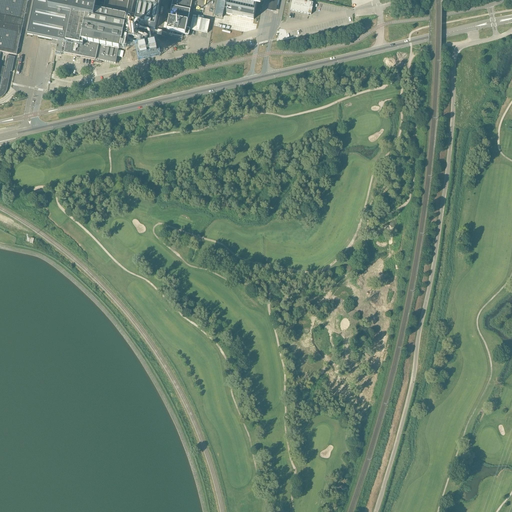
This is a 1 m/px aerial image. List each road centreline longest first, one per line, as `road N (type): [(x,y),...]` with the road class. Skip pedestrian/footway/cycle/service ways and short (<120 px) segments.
road 1 (unclassified): [(375,511),(432,271),(453,56),(473,43)]
road 2 (tertiary): [(380,49),(0,137)]
